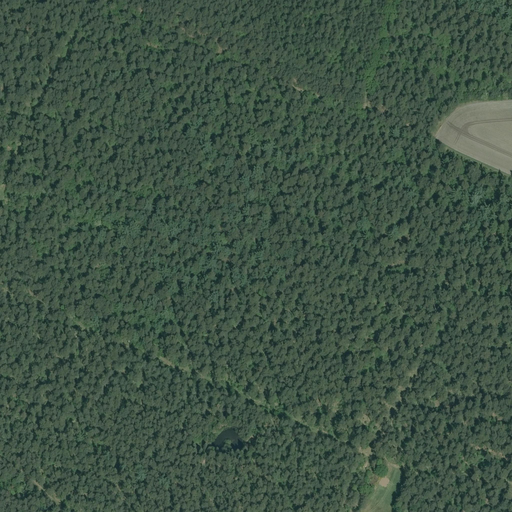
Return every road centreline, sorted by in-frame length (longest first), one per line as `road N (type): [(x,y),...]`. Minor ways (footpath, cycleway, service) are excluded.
road 1 (track): [(511,175),(93,0)]
road 2 (track): [(486,511),(193,383)]
